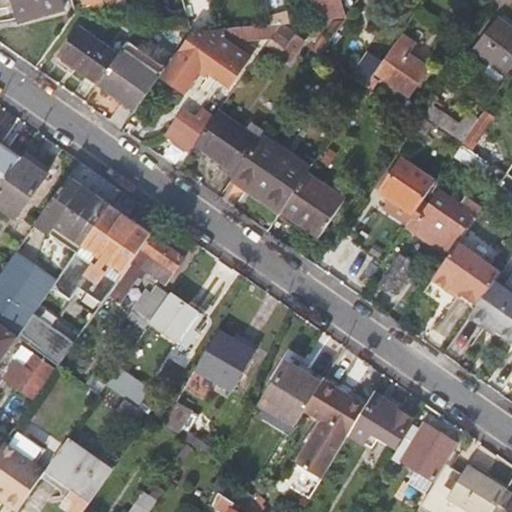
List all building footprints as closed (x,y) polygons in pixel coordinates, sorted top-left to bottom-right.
[(12,0),(20,24),(63,11),(59,0),(12,0)] [(129,9),(126,0),(86,0),(89,9),(111,2),(111,13),(129,9)] [(284,0),(265,0),(269,12),(286,7),(284,0)] [(314,0),(316,19),(346,16),(343,0),(314,0)] [(511,59),(511,28),(500,19),(487,35),(483,33),(472,46),(486,60),(479,69),(494,81),(511,59)] [(308,41),(281,24),(267,43),(294,61),(308,41)] [(65,59),(100,83),(115,62),(102,53),(107,46),(85,30),(65,59)] [(215,30),(197,31),(167,75),(188,89),(205,64),(233,82),(251,56),(215,30)] [(415,44),(403,35),(386,60),(398,69),(389,82),(410,97),(430,68),(409,54),(415,44)] [(100,83),(138,110),(159,80),(122,53),(115,62),(100,83)] [(398,69),(386,60),(377,74),(389,82),(398,69)] [(219,87),(200,116),(211,123),(219,112),(231,95),(219,87)] [(398,109),(413,119),(418,110),(421,107),(407,97),(398,109)] [(421,107),(418,110),(422,113),(464,142),(469,134),(424,102),(421,107)] [(170,133),(193,149),(196,145),(211,123),(200,116),(188,107),(170,133)] [(486,109),(469,134),(464,142),(472,148),(495,115),(486,109)] [(196,145),(238,174),(261,141),(219,112),(211,123),(196,145)] [(464,142),(422,113),(415,123),(457,153),(464,142)] [(261,199),(282,214),(286,208),(305,179),(276,158),(279,154),(261,141),(238,174),(237,175),(264,194),(261,199)] [(0,190),(23,158),(0,142),(0,190)] [(507,173),(472,148),(464,142),(457,153),(500,183),(507,173)] [(51,170),(26,153),(23,158),(47,175),(51,170)] [(47,175),(23,158),(0,190),(0,197),(21,213),(47,175)] [(391,200),(415,216),(432,190),(436,185),(403,162),(381,193),(391,200)] [(305,221),(302,226),(322,239),(346,203),(308,175),(305,179),(286,208),(305,221)] [(109,208),(69,180),(42,217),(84,245),(109,208)] [(405,231),(404,232),(446,262),(459,243),(475,220),(432,190),(415,216),(405,231)] [(382,214),(405,231),(415,216),(391,200),(382,214)] [(110,207),(109,208),(84,245),(63,274),(62,276),(103,305),(109,295),(151,236),(110,207)] [(282,214),(280,217),(299,230),(302,226),(305,221),(286,208),(282,214)] [(182,259),(151,236),(109,295),(123,304),(146,272),(164,284),(182,259)] [(454,287),(479,305),(497,279),(502,272),(459,243),(446,262),(433,280),(450,292),(454,287)] [(0,276),(0,325),(19,338),(33,317),(62,276),(63,274),(22,246),(0,276)] [(396,297),(414,270),(400,260),(381,287),(396,297)] [(497,330),(511,340),(511,288),(497,279),(479,305),(469,319),(485,329),(489,324),(497,330)] [(150,324),(169,297),(158,289),(154,294),(149,291),(127,321),(144,333),(150,324)] [(202,318),(171,296),(169,297),(150,324),(188,349),(196,337),(192,335),(202,318)] [(19,338),(59,366),(74,346),(33,317),(19,338)] [(493,335),(497,330),(489,324),(485,329),(493,335)] [(0,354),(5,358),(19,338),(0,325),(0,354)] [(254,351),(219,332),(198,369),(234,388),(254,351)] [(32,399),(53,370),(23,349),(14,361),(18,364),(6,381),(32,399)] [(307,410),(323,384),(289,364),(264,406),(297,426),(307,410)] [(371,399),(330,372),(326,379),(367,405),(371,399)] [(367,405),(326,379),(323,384),(307,410),(322,420),(297,463),(322,480),(348,436),(367,405)] [(375,392),(371,399),(367,405),(348,436),(380,455),(389,440),(397,445),(415,416),(375,392)] [(144,411),(127,399),(117,413),(134,425),(144,411)] [(168,427),(226,466),(229,458),(191,433),(185,430),(198,408),(184,400),(168,427)] [(185,430),(191,433),(204,412),(198,408),(185,430)] [(422,431),(413,426),(394,456),(418,471),(411,483),(427,492),(457,446),(425,425),(422,431)] [(65,507),(71,511),(86,511),(114,472),(70,440),(49,470),(77,490),(65,507)] [(6,443),(0,451),(0,492),(7,497),(4,501),(20,511),(47,472),(6,443)] [(322,480),(297,463),(285,485),(309,501),(322,480)] [(496,511),(508,492),(468,467),(448,497),(472,511),(496,511)] [(144,495),(158,505),(177,479),(163,469),(144,495)] [(234,485),(225,497),(238,506),(247,494),(234,485)] [(508,511),(511,506),(511,493),(509,492),(508,492),(496,511),(508,511)] [(246,511),(238,506),(225,497),(221,494),(213,511),(246,511)]
